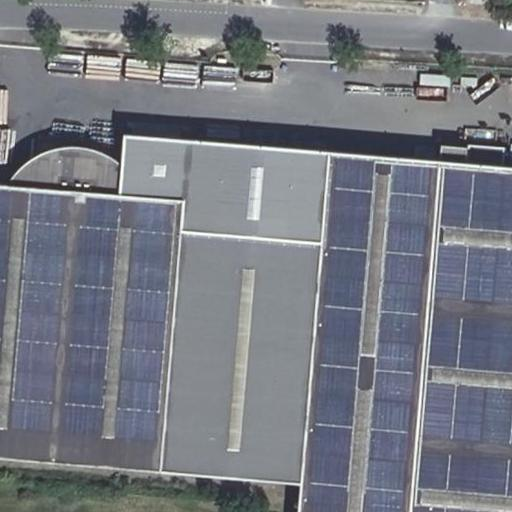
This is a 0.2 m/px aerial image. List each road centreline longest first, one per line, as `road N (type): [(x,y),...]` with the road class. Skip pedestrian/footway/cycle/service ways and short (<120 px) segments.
road 1 (unclassified): [(0,9),(511,35)]
road 2 (unknown): [(34,10),(29,89),(36,107),(58,120),(288,145),(310,138),(321,115),(327,24)]
